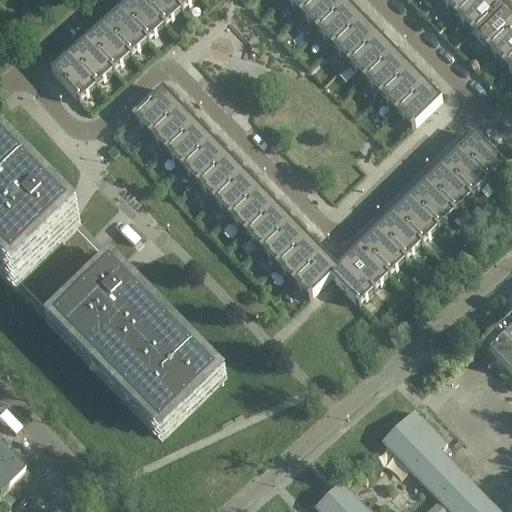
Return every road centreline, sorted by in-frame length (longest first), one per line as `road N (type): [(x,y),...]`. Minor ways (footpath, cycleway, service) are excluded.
road 1 (residential): [(25,69),(70,123),(93,132),(168,69),(338,239),(476,108)]
road 2 (residential): [(476,108),(375,0)]
